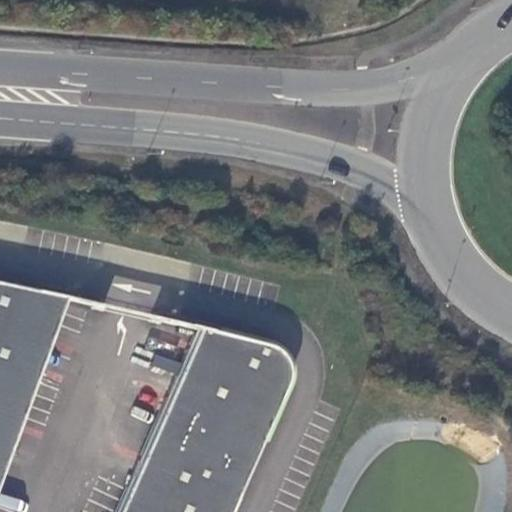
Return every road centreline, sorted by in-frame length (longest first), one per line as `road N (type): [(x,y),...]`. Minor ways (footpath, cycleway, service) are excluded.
road 1 (secondary): [(451,70),(360,91),(0,70)]
road 2 (secondary): [(0,122),(213,138),(288,152),(363,171),(423,213)]
road 3 (primary): [(451,70),(421,138),(423,213)]
road 4 (primary): [(423,213),(462,284),(511,320)]
